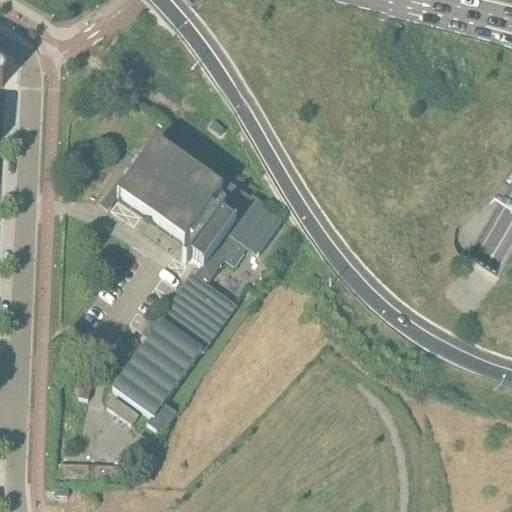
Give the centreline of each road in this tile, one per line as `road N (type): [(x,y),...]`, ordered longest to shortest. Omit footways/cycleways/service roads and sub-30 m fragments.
road 1 (trunk): [(160,0),(359,290),(443,352),(511,379)]
road 2 (trunk): [(511,211),(323,511)]
road 3 (residential): [(18,362),(31,79),(21,52),(0,38)]
road 4 (trunk): [(511,303),(379,511)]
road 5 (motorway): [(511,387),(431,511)]
